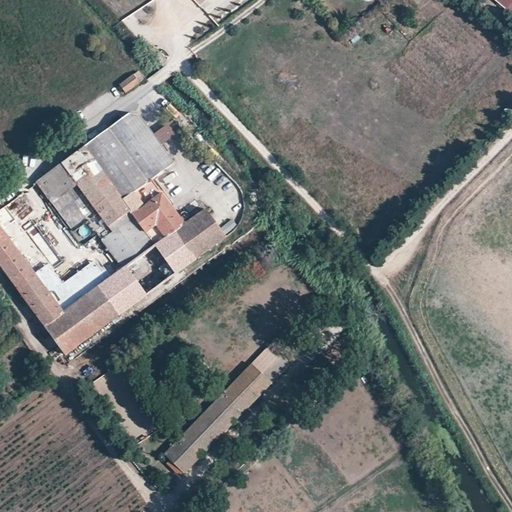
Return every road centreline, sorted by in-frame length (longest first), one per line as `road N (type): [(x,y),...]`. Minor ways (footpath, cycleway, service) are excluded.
road 1 (track): [(179,61),(375,259),(511,131)]
road 2 (unclassified): [(0,196),(179,61),(181,18)]
road 3 (track): [(159,511),(344,327)]
